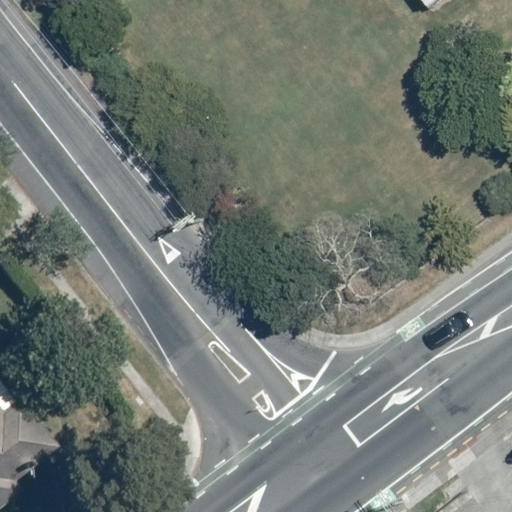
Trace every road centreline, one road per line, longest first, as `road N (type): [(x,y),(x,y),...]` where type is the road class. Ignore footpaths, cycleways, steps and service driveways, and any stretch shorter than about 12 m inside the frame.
road 1 (tertiary): [(310,451),(0,83)]
road 2 (secondary): [(310,451),(511,305)]
